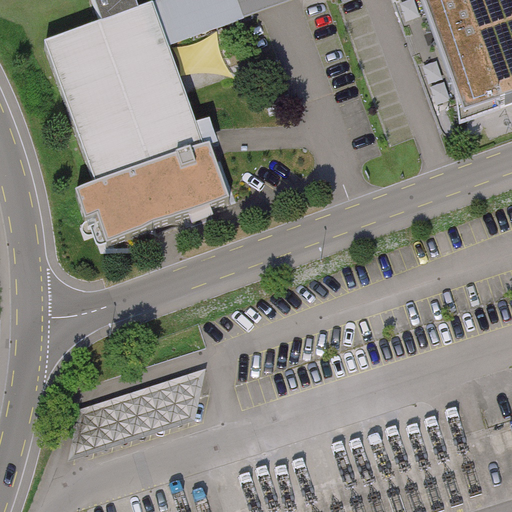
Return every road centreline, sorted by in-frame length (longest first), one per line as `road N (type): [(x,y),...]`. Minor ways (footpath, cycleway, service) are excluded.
road 1 (unclassified): [(31,317),(110,307),(511,161)]
road 2 (tertiary): [(31,317),(22,212),(0,135)]
road 3 (tertiary): [(0,488),(28,372),(31,317)]
